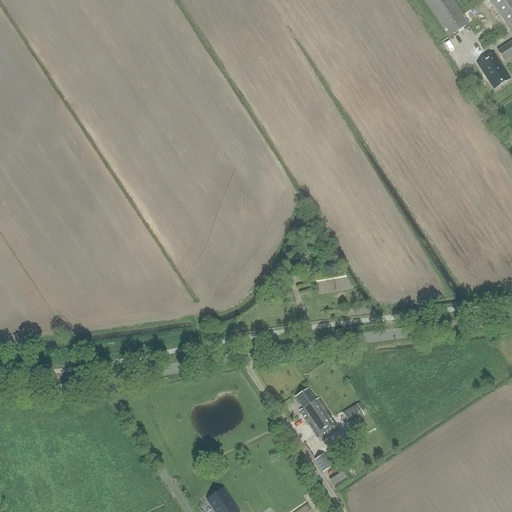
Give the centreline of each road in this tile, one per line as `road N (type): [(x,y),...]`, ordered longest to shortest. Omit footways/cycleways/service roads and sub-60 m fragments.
road 1 (tertiary): [(0,387),(62,389),(511,319)]
road 2 (track): [(240,357),(342,511)]
